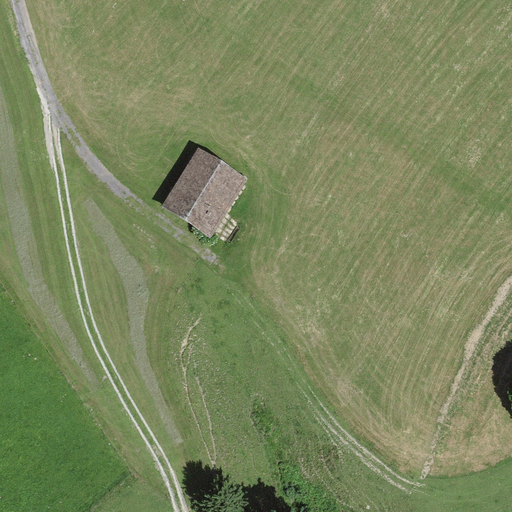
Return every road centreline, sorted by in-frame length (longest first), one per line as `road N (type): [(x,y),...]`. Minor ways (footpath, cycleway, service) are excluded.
road 1 (track): [(16,0),(47,108),(136,216),(224,271),(255,301),(339,423),(392,477),(448,498)]
road 2 (track): [(47,108),(89,321),(178,511)]
